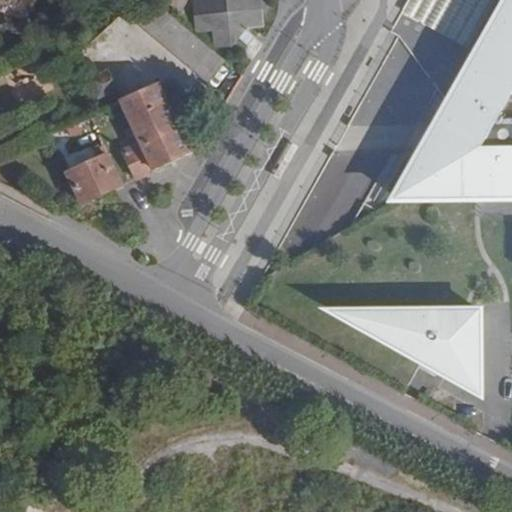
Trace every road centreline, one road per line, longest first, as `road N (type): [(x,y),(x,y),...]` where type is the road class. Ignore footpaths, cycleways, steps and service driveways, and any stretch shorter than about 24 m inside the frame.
road 1 (residential): [(158,294),(511,471)]
road 2 (residential): [(452,511),(258,442),(213,442),(171,455),(109,511)]
road 3 (residential): [(158,294),(323,0)]
road 4 (residential): [(0,216),(158,294)]
